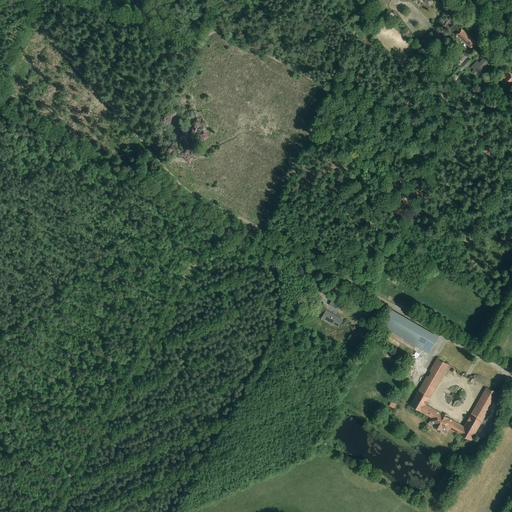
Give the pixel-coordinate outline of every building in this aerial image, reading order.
[(389,10),(385,14),(392,19),(395,15),(389,10)] [(476,43),(462,29),(457,34),(471,48),(476,43)] [(464,52),(458,59),(462,63),(469,56),(464,52)] [(469,57),(462,65),(465,68),(472,60),(469,57)] [(487,64),(483,59),(479,63),(477,61),(472,67),(475,70),(473,72),(476,74),(478,72),(479,73),(487,64)] [(511,83),(511,75),(509,73),(506,76),(503,74),(502,76),(511,85),(511,83)] [(338,309),(341,302),(333,298),(330,305),(338,309)] [(328,324),(329,321),(338,327),(342,319),(326,310),(321,320),(328,324)] [(439,337),(392,310),(382,327),(430,354),(439,337)] [(449,365),(437,358),(430,371),(431,372),(429,377),(427,376),(410,405),(432,418),(429,424),(446,434),(449,428),(471,440),(489,409),(487,408),(489,404),(491,406),(498,393),(486,386),(464,426),(426,405),(449,365)]
